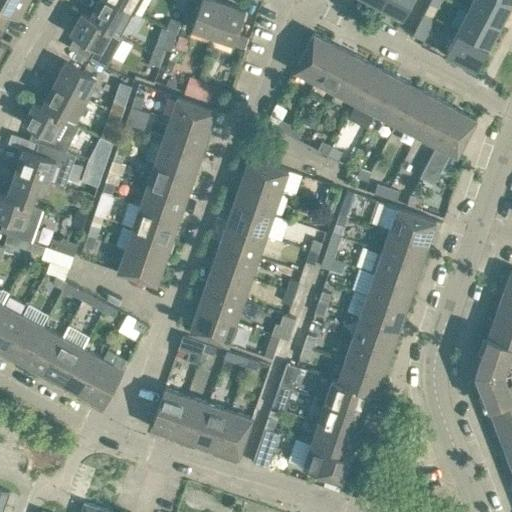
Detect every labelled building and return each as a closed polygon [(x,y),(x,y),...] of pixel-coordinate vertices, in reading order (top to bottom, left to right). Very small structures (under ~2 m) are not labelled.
[(0,0),(0,22),(3,24),(12,9),(20,14),(27,0),(0,0)] [(98,0),(90,16),(89,16),(120,34),(134,8),(119,0),(98,0)] [(119,0),(134,8),(141,13),(148,0),(119,0)] [(213,34),(225,1),(221,0),(201,0),(192,27),(213,34)] [(404,16),(412,0),(384,0),(382,4),(404,16)] [(499,24),(511,1),(509,0),(472,0),(469,8),(499,24)] [(225,1),(213,34),(234,42),(234,43),(245,47),(249,36),(238,32),(246,9),(225,1)] [(499,24),(469,8),(458,28),(489,45),(499,24)] [(82,11),(70,32),(96,47),(90,58),(106,67),(124,36),(120,34),(89,16),(90,16),(82,11)] [(435,18),(424,12),(413,33),(424,39),(435,18)] [(167,27),(172,29),(178,31),(181,22),(170,18),(167,27)] [(477,68),(489,45),(458,28),(446,51),(477,68)] [(316,79),(335,42),(314,31),(294,68),(316,79)] [(336,90),(355,53),(335,42),(316,79),(336,90)] [(163,56),(166,47),(156,43),(152,52),(163,56)] [(159,65),(163,56),(152,52),(149,61),(159,65)] [(356,100),(375,64),(355,53),(336,90),(356,100)] [(65,60),(55,79),(86,96),(97,76),(65,60)] [(376,111),(396,74),(375,64),(356,100),(376,111)] [(396,121),(416,85),(396,74),(376,111),(396,121)] [(73,121),(86,96),(55,79),(42,104),(42,105),(73,121)] [(194,94),(197,83),(188,80),(185,91),(194,94)] [(206,87),(197,83),(194,94),(202,97),(206,87)] [(416,132),(436,95),(416,85),(396,121),(416,132)] [(144,96),(135,93),(131,104),(140,107),(144,96)] [(209,131),(217,108),(178,95),(170,117),(209,131)] [(437,143),(456,106),(436,95),(416,132),(437,143)] [(72,122),(73,121),(42,105),(42,104),(34,100),(23,121),(34,126),(30,139),(39,142),(65,150),(79,125),(72,122)] [(122,112),(126,103),(115,100),(112,108),(122,112)] [(136,118),(140,107),(131,104),(127,115),(136,118)] [(458,154),(477,117),(456,106),(437,143),(419,175),(434,183),(451,150),(458,154)] [(119,121),(122,112),(112,108),(109,118),(119,121)] [(309,112),(304,123),(314,128),(319,116),(309,112)] [(202,152),(209,131),(170,117),(163,139),(202,152)] [(288,133),(292,125),(282,119),(277,127),(288,133)] [(302,130),(292,125),(288,133),(298,138),(302,130)] [(130,140),(121,136),(117,147),(126,150),(130,140)] [(194,174),(202,152),(163,139),(155,160),(194,174)] [(327,154),(332,146),(322,141),(318,149),(327,154)] [(75,153),(65,150),(39,142),(35,150),(24,146),(17,167),(41,176),(41,177),(50,181),(50,179),(65,184),(75,153)] [(343,151),(332,146),(327,154),(338,160),(343,151)] [(122,162),(126,150),(117,147),(109,169),(128,175),(131,165),(122,162)] [(105,163),(108,154),(97,151),(94,160),(105,163)] [(250,155),(243,177),(281,191),(295,196),(302,173),(289,169),(289,168),(258,157),(250,155)] [(102,172),(105,163),(94,160),(91,169),(102,172)] [(187,195),(194,174),(155,160),(148,182),(187,195)] [(32,203),(41,177),(41,176),(17,167),(7,194),(7,195),(32,203)] [(360,167),(357,175),(368,179),(372,171),(360,167)] [(274,212),(281,191),(243,177),(235,199),(274,212)] [(115,182),(106,179),(102,190),(111,193),(115,182)] [(187,195),(148,182),(141,204),(180,217),(187,195)] [(385,195),(388,186),(377,183),(374,191),(385,195)] [(400,190),(388,186),(385,195),(397,199),(400,190)] [(331,187),(329,194),(336,196),(338,189),(331,187)] [(114,194),(111,193),(102,190),(95,212),(106,216),(114,194)] [(42,207),(32,203),(7,195),(7,194),(0,191),(0,216),(4,218),(0,229),(31,239),(42,207)] [(334,209),(338,197),(336,196),(329,194),(325,206),(334,209)] [(410,194),(407,202),(418,206),(422,198),(410,194)] [(266,234),(274,212),(235,199),(228,220),(266,234)] [(352,202),(343,199),(339,211),(348,214),(352,202)] [(429,241),(437,219),(387,202),(380,224),(390,228),(429,241)] [(173,239),(180,217),(141,204),(133,225),(173,239)] [(330,219),(334,209),(325,206),(321,216),(330,219)] [(85,221),(88,213),(77,209),(74,218),(85,221)] [(345,224),(348,214),(339,211),(336,221),(345,224)] [(82,230),(85,221),(74,218),(71,226),(82,230)] [(259,255),(266,234),(228,220),(220,242),(259,255)] [(100,226),(91,223),(88,234),(97,237),(100,226)] [(165,260),(173,239),(133,225),(126,247),(165,260)] [(422,263),(429,241),(390,228),(383,250),(422,263)] [(32,250),(35,241),(12,233),(8,242),(32,250)] [(93,248),(97,237),(88,234),(84,246),(93,248)] [(319,252),(322,241),(314,238),(310,249),(319,252)] [(70,266),(74,254),(46,245),(35,241),(32,250),(53,258),(52,260),(70,266)] [(259,255),(220,242),(213,263),(251,277),(259,255)] [(337,246),(328,243),(325,254),(333,257),(337,246)] [(157,283),(165,260),(126,247),(118,270),(157,283)] [(315,263),(319,252),(310,249),(306,260),(315,263)] [(422,263),(383,250),(375,271),(414,284),(422,263)] [(329,268),(333,257),(325,254),(320,265),(329,268)] [(62,288),(67,280),(66,279),(70,266),(52,260),(47,269),(57,274),(52,283),(62,288)] [(244,298),(251,277),(213,263),(205,285),(244,298)] [(511,293),(511,269),(503,291),(511,293)] [(407,306),(414,284),(375,271),(368,293),(407,306)] [(295,292),(299,281),(291,278),(287,289),(295,292)] [(73,294),(78,286),(67,280),(62,288),(73,294)] [(237,320),(244,298),(205,285),(198,306),(237,320)] [(0,307),(3,302),(9,290),(3,287),(0,288),(0,307)] [(291,304),(295,292),(287,289),(283,301),(291,304)] [(330,292),(321,289),(318,299),(326,303),(330,292)] [(511,317),(511,293),(503,291),(496,312),(511,317)] [(407,306),(368,293),(360,314),(399,328),(407,306)] [(103,310),(107,302),(97,296),(93,304),(103,310)] [(322,314),(326,303),(318,299),(313,311),(322,314)] [(0,347),(3,350),(23,313),(3,302),(0,307),(0,347)] [(113,316),(118,307),(107,302),(103,310),(113,316)] [(229,343),(237,320),(198,306),(190,329),(229,343)] [(511,341),(511,317),(496,312),(489,334),(511,341)] [(23,361),(43,324),(23,313),(3,350),(23,361)] [(296,317),(288,315),(283,313),(279,322),(276,321),(272,332),(280,335),(280,336),(288,338),(296,317)] [(392,349),(399,328),(360,314),(353,336),(392,349)] [(143,332),(148,324),(138,318),(133,326),(143,332)] [(43,371),(63,335),(43,324),(23,361),(43,371)] [(63,382),(83,345),(89,335),(69,324),(63,335),(43,371),(63,382)] [(276,347),(280,336),(280,335),(272,332),(268,344),(276,347)] [(315,335),(306,332),(303,342),(311,345),(315,335)] [(198,362),(202,350),(205,341),(195,338),(183,333),(178,347),(189,351),(186,358),(198,362)] [(511,368),(511,341),(489,334),(476,370),(511,368)] [(384,371),(392,349),(353,336),(346,357),(384,371)] [(213,354),(216,345),(205,341),(202,350),(213,354)] [(307,357),(311,345),(303,342),(299,354),(307,357)] [(83,393),(103,356),(83,345),(63,382),(83,393)] [(246,365),(249,356),(237,352),(234,361),(246,365)] [(103,405),(124,368),(103,356),(83,393),(103,405)] [(257,369),(260,360),(249,356),(246,365),(257,369)] [(384,371),(346,357),(338,379),(373,391),(372,392),(377,394),(384,371)] [(300,366),(295,364),(286,361),(279,383),(292,388),(300,366)] [(511,395),(511,368),(476,370),(490,405),(511,395)] [(372,392),(373,391),(338,379),(333,377),(326,399),(365,412),(372,392)] [(285,409),(292,388),(279,383),(272,405),(285,409)] [(174,433),(187,394),(165,386),(151,425),(174,433)] [(195,441),(209,401),(187,394),(174,433),(195,441)] [(511,420),(511,395),(490,405),(498,426),(511,420)] [(358,434),(365,412),(326,399),(318,420),(358,434)] [(217,448),(231,409),(209,401),(195,441),(217,448)] [(239,456),(253,416),(231,409),(217,448),(239,456)] [(277,419),(268,416),(264,426),(273,429),(277,419)] [(350,455),(358,434),(318,420),(311,442),(350,455)] [(511,444),(511,420),(498,426),(506,447),(511,444)] [(279,431),(273,429),(264,426),(252,460),(267,466),(279,431)] [(343,478),(350,455),(311,442),(303,465),(343,478)] [(0,511),(2,511),(10,490),(0,486),(0,511)] [(112,511),(113,511),(84,501),(80,511),(47,511),(41,510),(40,511),(112,511)]
